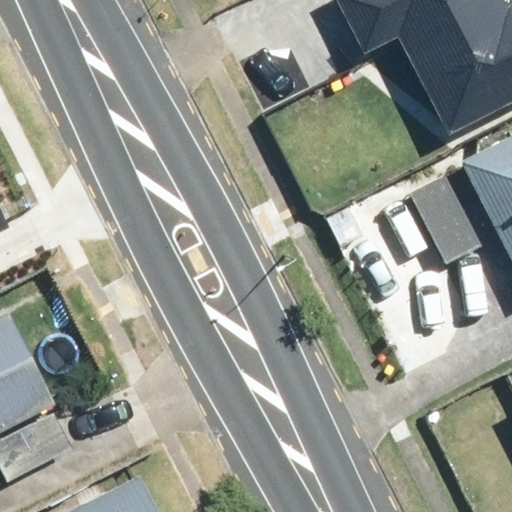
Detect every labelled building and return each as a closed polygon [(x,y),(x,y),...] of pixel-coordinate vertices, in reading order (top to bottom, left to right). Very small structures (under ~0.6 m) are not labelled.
[(507,0),(342,0),(367,51),(406,32),(454,128),(511,99),(511,3),(509,5),(507,0)] [(511,130),(466,153),(511,247),(511,130)] [(490,242),(448,171),(413,192),(455,263),(490,242)] [(15,311),(0,319),(0,432),(62,399),(15,311)] [(62,412),(0,443),(0,452),(14,480),(79,447),(62,412)] [(161,511),(140,470),(58,511),(161,511)]
